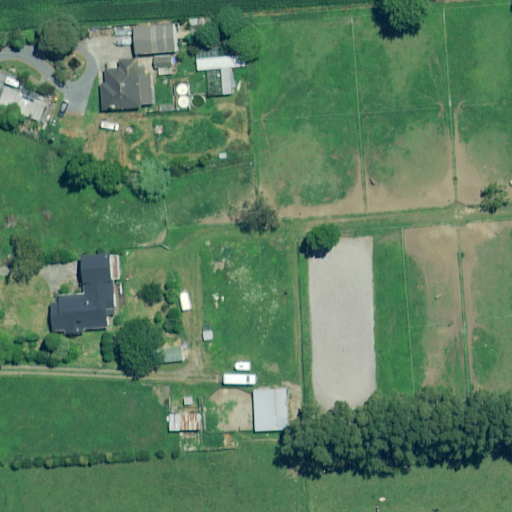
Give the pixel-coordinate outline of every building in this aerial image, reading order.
[(189,20),(190,27),(227,25),(226,17),(189,20)] [(157,68),(160,68),(161,75),(173,75),(173,63),(172,52),(178,52),(177,25),(136,27),(138,54),(156,53),(157,68)] [(247,66),(246,56),(199,60),(200,70),(223,69),(225,95),(233,94),(231,68),(247,66)] [(103,84),(104,110),(144,108),(144,104),(155,104),(153,75),(142,75),(141,59),(121,60),(122,69),(107,70),(108,84),(103,84)] [(47,104),(6,88),(0,104),(0,106),(40,122),(47,104)] [(78,115),(64,111),(60,125),(73,129),(78,115)] [(164,125),(154,124),(154,135),(164,136),(164,125)] [(119,277),(119,255),(84,257),(85,294),(53,296),(55,335),(87,333),(87,329),(110,328),(109,314),(117,314),(116,277),(119,277)] [(214,329),(203,330),(204,342),(215,341),(214,329)] [(187,361),(186,347),(166,349),(167,363),(187,361)] [(289,418),(288,390),(256,391),(257,431),(277,431),(277,418),(289,418)] [(205,412),(184,412),(184,414),(171,414),(171,431),(205,431),(205,412)]
